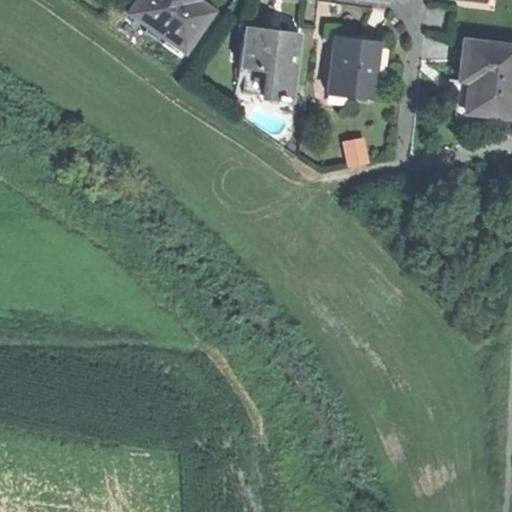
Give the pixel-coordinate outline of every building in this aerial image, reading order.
[(140,0),(131,13),(185,50),(212,10),(196,0),(140,0)] [(262,96),(291,98),(297,31),(278,29),(265,28),(264,31),(243,29),(239,67),(265,69),(262,96)] [(355,40),(332,37),(325,95),(371,100),(378,42),(355,40)] [(462,114),(509,118),(511,83),(511,46),(461,42),(459,64),(458,80),(471,81),(470,90),(464,90),(462,114)] [(249,94),(262,96),(265,69),(239,67),(238,77),(250,78),(249,94)] [(343,149),(347,167),(365,163),(361,146),(343,149)]
